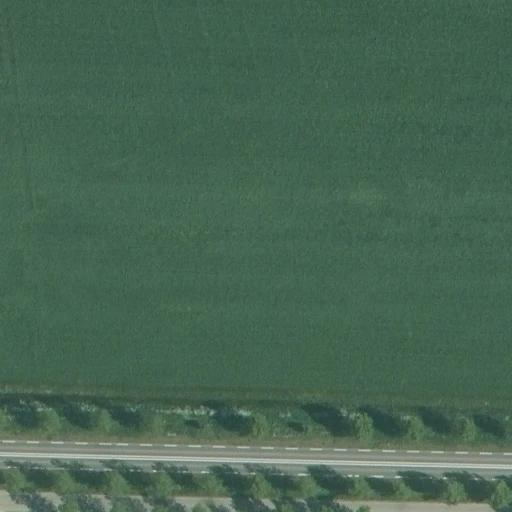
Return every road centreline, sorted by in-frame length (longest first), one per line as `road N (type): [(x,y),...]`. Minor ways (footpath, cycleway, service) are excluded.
road 1 (unclassified): [(511,509),(0,496)]
road 2 (primary): [(511,468),(0,456)]
